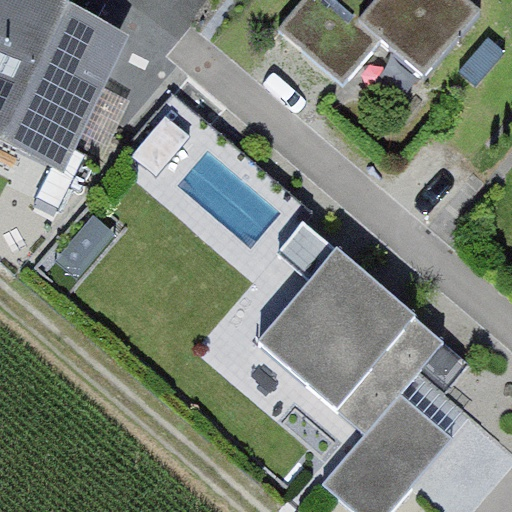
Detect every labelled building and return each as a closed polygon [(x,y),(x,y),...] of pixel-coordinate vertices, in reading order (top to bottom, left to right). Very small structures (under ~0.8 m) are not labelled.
[(0,0),(0,154),(63,182),(127,39),(38,0),(0,0)] [(364,0),(306,0),(280,31),(344,86),(382,42),(426,79),(476,21),(451,0),(384,0),(376,10),(364,0)] [(192,142),(168,122),(135,162),(159,182),(192,142)] [(358,444),(440,349),(337,260),(255,354),(358,444)] [(320,491),(344,511),(398,511),(458,443),(403,396),(320,491)]
